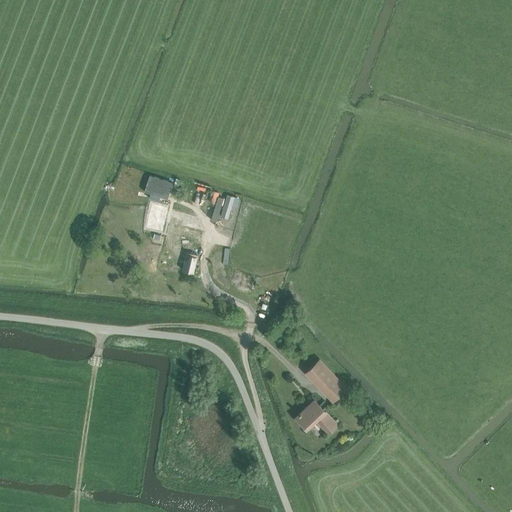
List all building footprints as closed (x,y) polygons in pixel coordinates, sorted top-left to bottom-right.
[(173,182),(149,175),(144,192),(150,194),(160,197),(167,199),(173,182)] [(227,195),(221,216),(228,218),(232,205),(236,206),(238,198),(234,197),(227,195)] [(175,226),(167,262),(183,266),(182,270),(193,273),(197,255),(200,239),(202,232),(193,230),(185,228),(175,226)] [(304,372),(333,402),(348,388),(320,358),(304,372)] [(305,429),(315,420),(329,434),(339,424),(326,411),(327,411),(315,399),(295,418),(305,429)]
